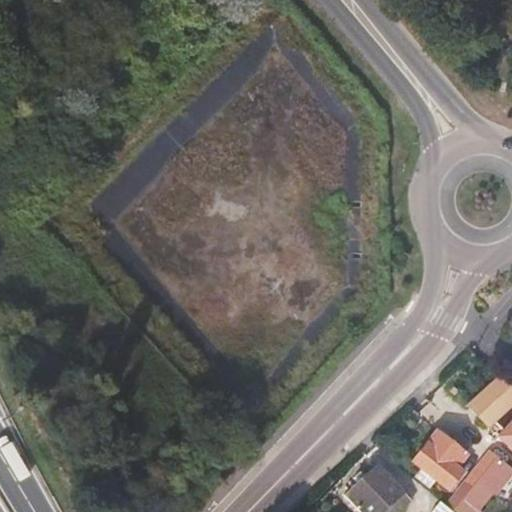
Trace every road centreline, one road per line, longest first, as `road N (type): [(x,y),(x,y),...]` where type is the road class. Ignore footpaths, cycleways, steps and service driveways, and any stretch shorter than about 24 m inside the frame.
road 1 (secondary): [(240,511),(435,325)]
road 2 (trunk): [(327,0),(418,107),(432,143),(430,170)]
road 3 (trunk): [(499,141),(459,114),(368,0)]
